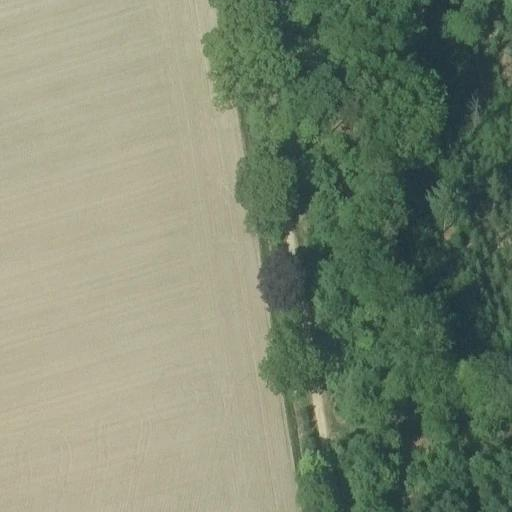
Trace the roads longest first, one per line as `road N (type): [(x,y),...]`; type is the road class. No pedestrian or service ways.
road 1 (track): [(334,511),(254,0)]
road 2 (track): [(328,468),(511,415)]
